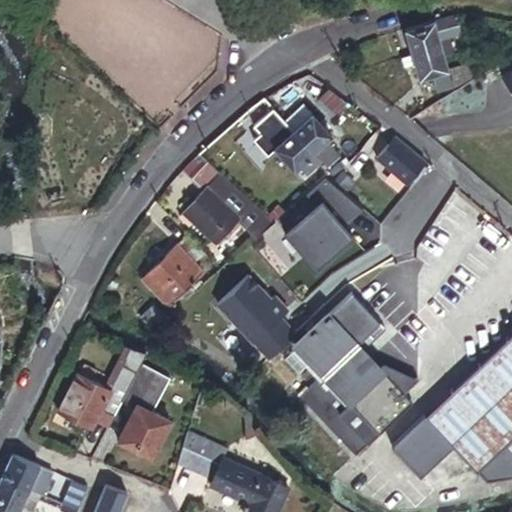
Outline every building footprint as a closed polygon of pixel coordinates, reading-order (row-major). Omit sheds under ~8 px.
[(464,34),(459,15),(435,21),(441,39),(450,38),(464,34)] [(441,39),(435,21),(407,29),(413,52),(442,44),(441,39)] [(452,43),(443,46),(445,55),(455,52),(452,43)] [(417,63),(421,77),(436,72),(449,69),(445,55),(443,46),(442,44),(413,52),(414,54),(403,58),(406,66),(417,63)] [(448,89),(454,87),(449,69),(436,72),(439,85),(446,83),(448,89)] [(511,89),(511,69),(503,76),(511,89)] [(345,102),(330,88),(317,102),(332,117),(345,102)] [(298,129),(316,113),(308,104),(290,120),(298,129)] [(316,113),(298,129),(299,129),(297,130),(317,152),(336,135),(316,113)] [(317,152),(297,130),(279,147),(298,168),(304,163),(317,152)] [(428,161),(397,136),(379,158),(409,183),(428,161)] [(192,180),(212,161),(201,150),(181,169),(192,180)] [(336,150),(324,160),(335,173),(350,160),(345,155),(343,157),(336,150)] [(324,160),(317,152),(304,163),(312,171),(324,160)] [(232,179),(212,161),(192,180),(193,180),(203,191),(211,182),(221,191),(232,179)] [(353,230),(344,221),(362,204),(329,177),(309,194),(319,204),(288,231),(317,263),(353,230)] [(277,221),(233,180),(219,193),(242,215),(263,233),(277,221)] [(209,186),(186,210),(198,222),(219,241),(242,216),(209,186)] [(198,222),(186,210),(183,214),(195,225),(198,222)] [(206,252),(188,234),(178,244),(196,262),(206,252)] [(196,262),(178,244),(178,243),(144,276),(171,303),(205,271),(196,262)] [(294,330),(279,313),(287,306),(274,292),(270,295),(248,272),(218,300),(269,353),(294,330)] [(419,377),(371,354),(363,346),(386,324),(352,290),(297,344),(323,371),(381,430),(414,398),(405,389),(419,377)] [(487,422),(511,447),(511,335),(397,447),(427,478),(430,475),(487,422)] [(107,385),(112,388),(133,347),(128,344),(107,385)] [(112,415),(144,352),(133,347),(112,388),(107,385),(79,371),(60,409),(93,426),(101,409),(112,415)] [(139,377),(152,384),(153,384),(161,370),(146,362),(139,377)] [(381,430),(323,371),(299,395),(356,454),(381,430)] [(142,403),(152,384),(139,377),(138,376),(126,399),(137,405),(139,402),(142,403)] [(172,418),(142,403),(139,402),(137,405),(119,439),(152,456),(172,418)] [(494,482),(511,478),(511,447),(487,422),(430,475),(441,487),(482,473),(494,482)] [(226,445),(192,431),(180,459),(214,473),(222,455),(226,445)] [(17,453),(13,455),(0,483),(0,511),(17,511),(28,487),(38,464),(17,453)] [(214,473),(209,484),(247,500),(242,511),(244,511),(274,511),(287,482),(222,455),(214,473)] [(52,471),(38,464),(28,487),(41,492),(44,485),(47,481),(52,471)] [(87,487),(72,481),(63,504),(78,510),(87,487)] [(119,511),(127,493),(107,485),(96,511),(119,511)]
